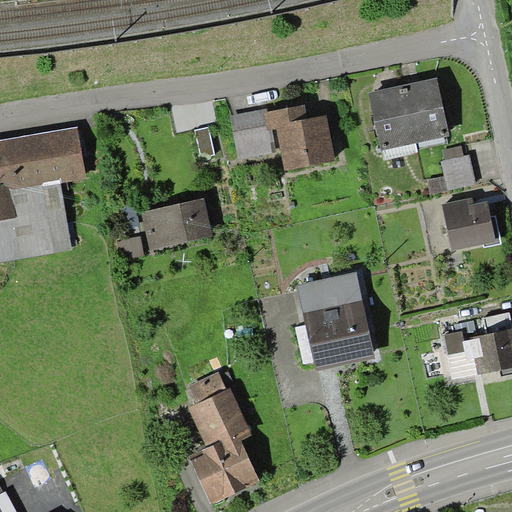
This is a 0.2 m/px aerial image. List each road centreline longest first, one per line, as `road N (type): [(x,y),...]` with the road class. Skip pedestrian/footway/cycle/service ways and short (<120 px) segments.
road 1 (residential): [(482,35),(279,77),(0,117)]
road 2 (secondary): [(511,453),(429,476),(347,511)]
road 3 (residential): [(511,155),(482,35)]
